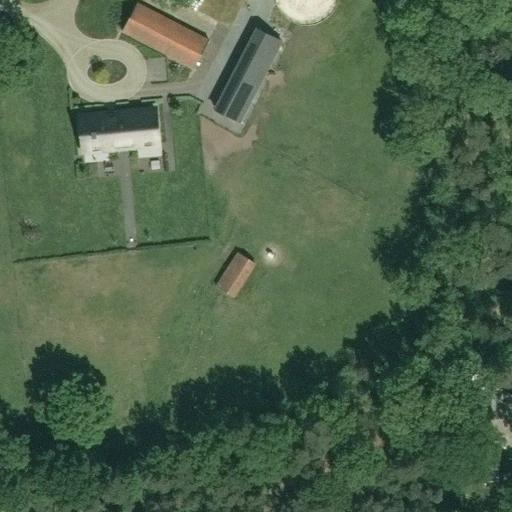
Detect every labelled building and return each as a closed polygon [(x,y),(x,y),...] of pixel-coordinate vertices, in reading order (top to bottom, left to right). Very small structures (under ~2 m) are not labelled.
[(137,3),(123,32),(194,69),(209,40),(137,3)] [(228,85),(215,110),(240,123),(253,98),(282,42),(257,29),(228,85)] [(105,115),(81,117),(83,140),(84,151),(108,149),(137,146),(158,144),(158,137),(155,110),(118,113),(118,115),(106,116),(105,115)] [(234,298),(256,265),(236,253),(215,286),(234,298)] [(252,272),(238,305),(252,311),(266,278),(252,272)] [(459,384),(459,417),(475,417),(493,417),(494,384),(459,384)] [(511,458),(486,459),(487,482),(511,481),(511,458)]
